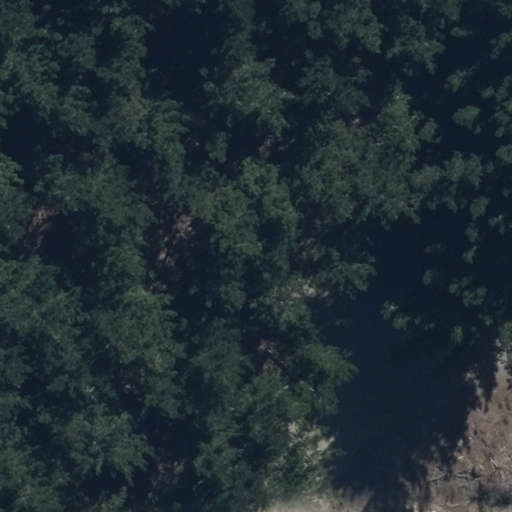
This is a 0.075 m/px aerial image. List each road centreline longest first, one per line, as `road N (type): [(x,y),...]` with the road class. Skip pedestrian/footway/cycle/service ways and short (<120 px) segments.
road 1 (track): [(0,173),(511,337)]
road 2 (track): [(435,0),(338,280),(289,511)]
